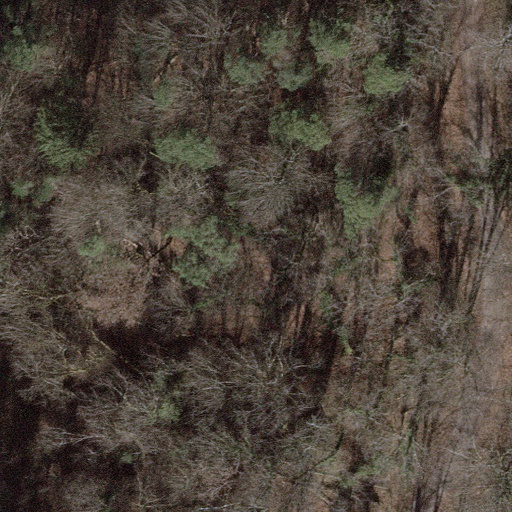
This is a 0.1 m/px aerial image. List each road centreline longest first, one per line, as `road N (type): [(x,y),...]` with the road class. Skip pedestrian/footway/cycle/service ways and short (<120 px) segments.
road 1 (track): [(476,0),(475,72),(511,270)]
road 2 (track): [(511,285),(493,419),(426,511)]
